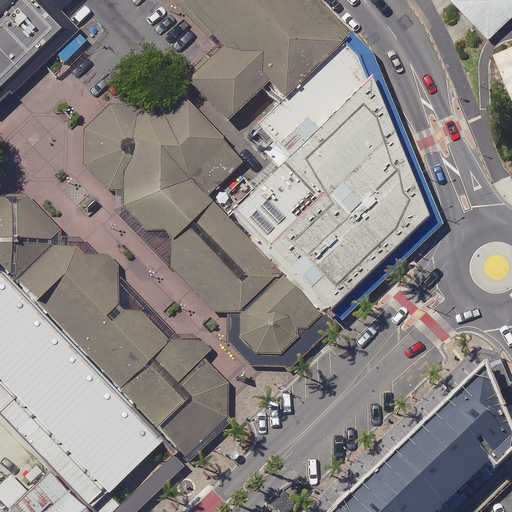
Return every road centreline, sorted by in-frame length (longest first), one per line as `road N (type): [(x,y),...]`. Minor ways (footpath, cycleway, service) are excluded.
road 1 (unclassified): [(455,286),(221,511)]
road 2 (tertiary): [(478,227),(413,70),(365,0)]
